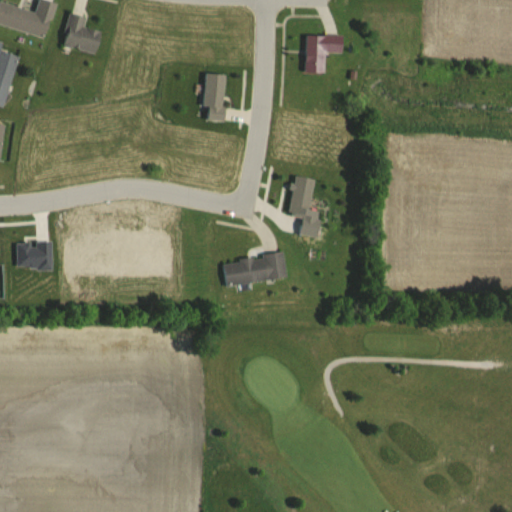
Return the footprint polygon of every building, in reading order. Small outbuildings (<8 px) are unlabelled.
[(0,24),(46,37),(55,3),(45,0),(38,0),(35,11),(0,2),(0,24)] [(85,16),(68,13),(61,46),(96,53),(101,30),(83,27),(85,16)] [(324,52),(342,52),(342,34),(305,34),(305,72),(324,72),(324,52)] [(0,44),(1,42),(0,41),(0,105),(3,106),(18,56),(0,50),(0,44)] [(205,118),(223,119),(225,73),(203,73),(202,106),(205,106),(205,118)] [(286,278),(283,253),(221,260),(224,285),(286,278)]
